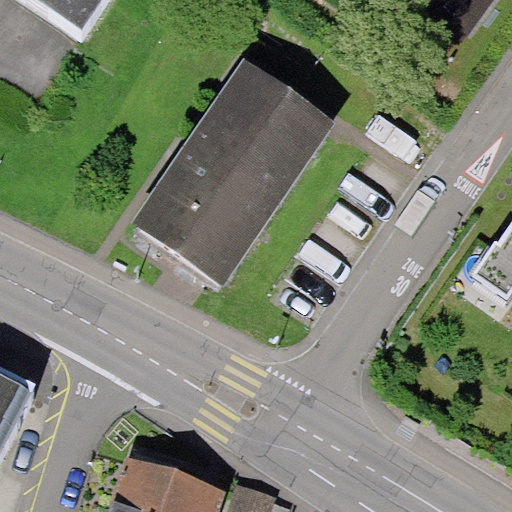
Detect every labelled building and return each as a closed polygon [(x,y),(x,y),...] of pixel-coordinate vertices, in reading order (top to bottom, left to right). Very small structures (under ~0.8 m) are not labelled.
[(0,0),(79,51),(113,0),(0,0)] [(331,0),(359,20),(372,0),(331,0)] [(237,76),(125,243),(215,304),(328,137),(237,76)] [(511,222),(499,242),(495,239),(472,273),(508,297),(511,291),(511,222)] [(0,430),(14,404),(0,397),(0,430)] [(218,511),(226,490),(127,458),(108,511),(218,511)] [(277,497),(235,485),(227,511),(290,511),(291,510),(274,505),(277,497)]
